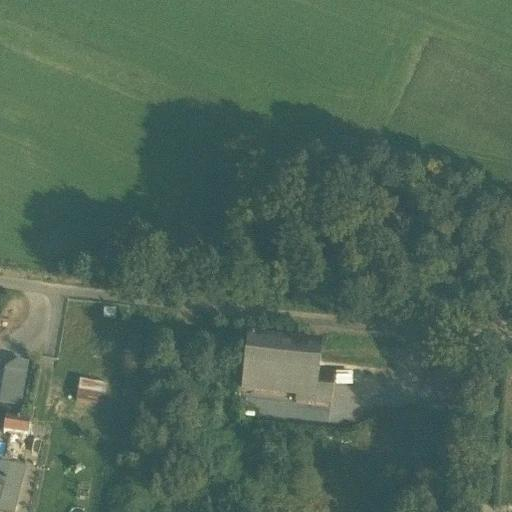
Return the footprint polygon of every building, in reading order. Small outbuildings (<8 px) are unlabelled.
[(329,410),(331,411),(334,385),(332,384),(332,385),(318,383),(321,354),(246,346),(241,395),(296,401),(295,406),(329,410)] [(23,391),(27,367),(16,365),(5,373),(0,402),(0,407),(19,411),(22,390),(23,391)] [(76,405),(96,409),(98,399),(78,395),(76,405)] [(3,435),(28,438),(30,425),(5,421),(3,435)] [(3,468),(2,473),(21,478),(22,472),(3,468)] [(0,511),(12,511),(21,478),(2,473),(0,481),(0,511)]
